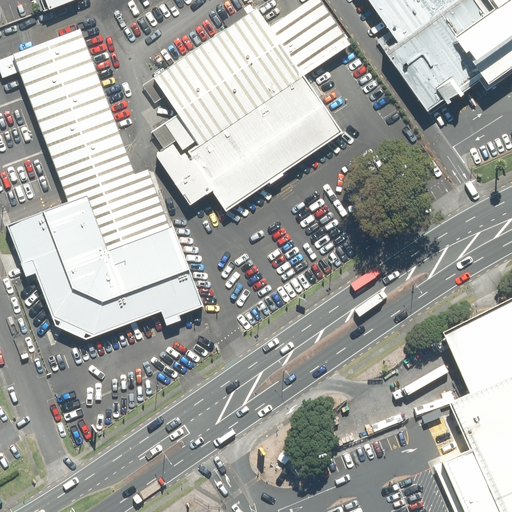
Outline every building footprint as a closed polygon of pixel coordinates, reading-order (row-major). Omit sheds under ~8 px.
[(43,0),(47,9),(71,0),(43,0)] [(321,0),(313,0),(272,28),(304,76),(352,42),(321,0)] [(511,0),(365,0),(393,37),(377,49),(429,119),(510,60),(511,63),(511,0)] [(258,9),(154,79),(193,137),(154,163),(184,207),(212,188),(227,210),(342,133),(304,76),(272,28),(258,9)] [(21,70),(70,203),(86,197),(104,250),(172,226),(153,173),(137,179),(83,32),(0,62),(0,64),(4,76),(21,70)] [(70,203),(7,225),(25,277),(33,275),(50,324),(87,341),(162,315),(165,326),(203,313),(172,226),(104,250),(86,197),(70,203)] [(511,511),(511,298),(445,332),(471,393),(452,402),(471,448),(443,460),(466,511),(511,511)]
